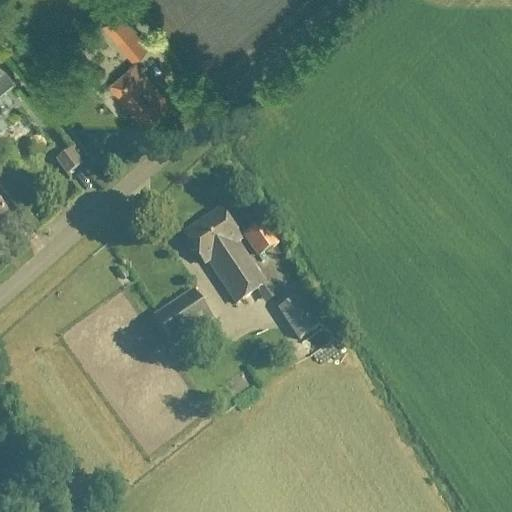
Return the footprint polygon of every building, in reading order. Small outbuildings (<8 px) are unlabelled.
[(99,24),(130,61),(147,46),(117,9),(99,24)] [(0,109),(0,110),(0,109),(0,90),(15,79),(0,60),(0,109)] [(107,85),(143,127),(170,104),(134,62),(107,85)] [(20,147),(35,136),(24,122),(9,133),(20,147)] [(81,167),(69,151),(55,162),(66,178),(81,167)] [(0,229),(9,223),(0,211),(0,229)] [(218,212),(182,236),(203,267),(207,264),(235,306),(263,288),(235,245),(239,243),(218,212)] [(241,238),(256,260),(277,246),(262,223),(241,238)] [(191,293),(152,319),(172,348),(210,322),(191,293)] [(319,334),(299,302),(279,315),(299,347),(319,334)]
